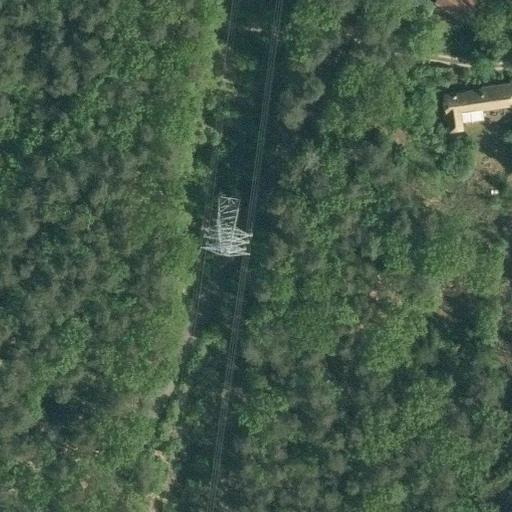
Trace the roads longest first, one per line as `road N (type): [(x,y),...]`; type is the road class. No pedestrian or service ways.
road 1 (unclassified): [(95,511),(355,0)]
road 2 (track): [(511,51),(333,42)]
road 3 (track): [(0,338),(168,376)]
